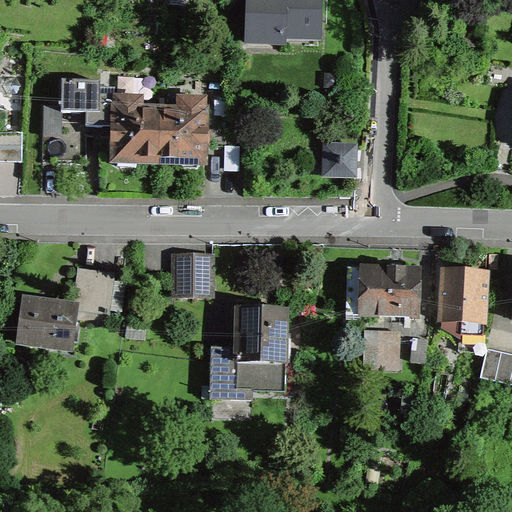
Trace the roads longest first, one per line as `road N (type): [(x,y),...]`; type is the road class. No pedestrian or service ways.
road 1 (residential): [(376,219),(0,220)]
road 2 (residential): [(376,219),(386,4)]
road 3 (residential): [(511,223),(376,219)]
